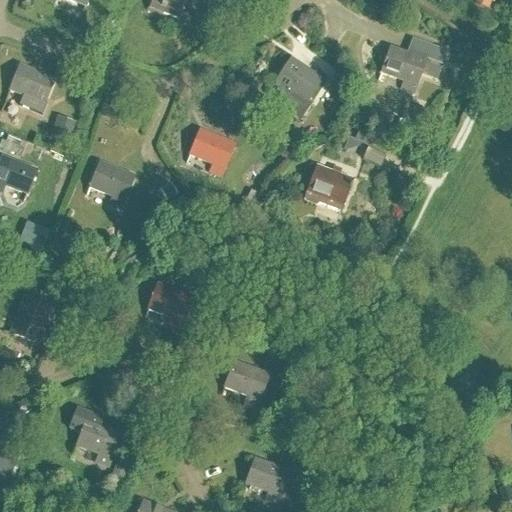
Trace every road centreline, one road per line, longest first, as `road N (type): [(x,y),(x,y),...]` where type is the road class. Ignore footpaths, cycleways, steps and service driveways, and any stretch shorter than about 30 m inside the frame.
road 1 (residential): [(0,30),(167,87),(300,0)]
road 2 (residential): [(209,511),(132,371),(102,362)]
